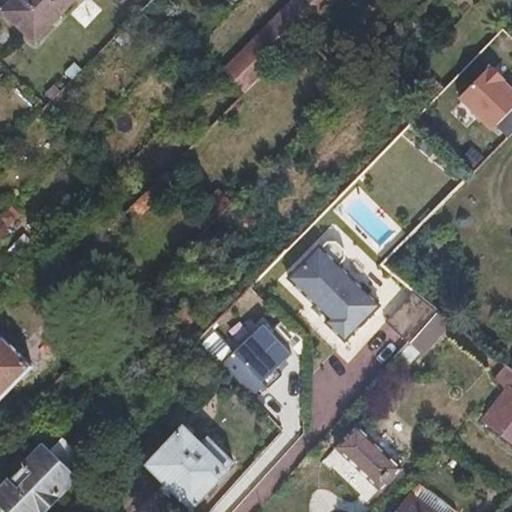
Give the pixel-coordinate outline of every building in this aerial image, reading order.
[(35,43),(74,0),(15,0),(3,13),(35,43)] [(242,96),(301,38),(337,0),(294,0),(221,74),(242,96)] [(394,90),(405,78),(379,53),(367,65),(394,90)] [(511,108),(511,87),(490,65),(459,96),(492,128),(511,108)] [(430,102),(443,90),(419,68),(407,80),(430,102)] [(179,176),(192,163),(184,155),(172,168),(179,176)] [(166,174),(131,208),(140,216),(175,181),(166,174)] [(0,224),(6,231),(19,217),(11,209),(0,219),(0,224)] [(328,327),(342,341),(381,302),(338,264),(344,258),(343,249),(334,241),(325,241),(319,248),(317,246),(286,278),(315,307),(332,324),(328,327)] [(174,296),(181,304),(182,305),(201,286),(192,277),(174,296)] [(411,342),(438,312),(414,292),(387,321),(411,342)] [(182,305),(181,304),(167,318),(181,332),(195,318),(182,305)] [(320,355),(265,304),(213,356),(269,412),(320,355)] [(451,325),(437,313),(411,342),(409,344),(422,356),(451,325)] [(1,340),(0,340),(0,401),(33,368),(2,338),(1,340)] [(511,372),(502,364),(490,378),(507,391),(511,394),(511,372)] [(511,443),(511,394),(507,391),(484,422),(511,443)] [(356,425),(333,449),(379,493),(402,470),(356,425)] [(147,466),(190,509),(226,472),(198,445),(183,430),(147,466)] [(198,445),(226,472),(235,463),(207,435),(198,445)] [(50,457),(74,481),(87,467),(63,443),(50,457)] [(0,491),(0,504),(7,511),(43,511),(74,481),(50,457),(41,449),(0,491)] [(408,498),(422,509),(426,511),(448,511),(419,489),(413,491),(408,498)] [(426,511),(422,509),(408,498),(397,511),(426,511)]
